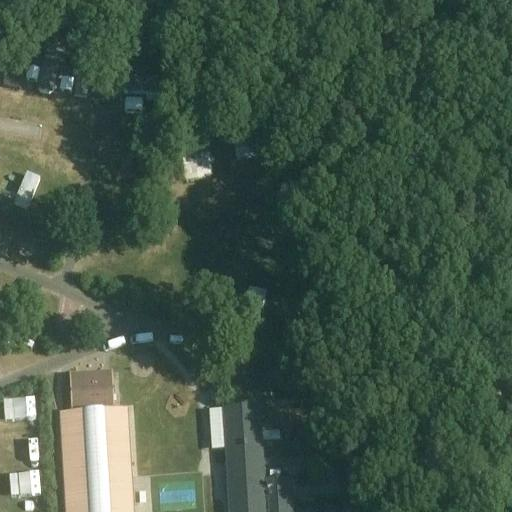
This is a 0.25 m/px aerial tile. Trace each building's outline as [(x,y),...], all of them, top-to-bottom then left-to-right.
[(65,94),(66,57),(49,57),(48,93),(65,94)] [(91,102),(98,67),(87,65),(80,99),(91,102)] [(66,79),(66,94),(81,95),(81,80),(66,79)] [(189,184),(219,182),(218,155),(187,157),(189,184)] [(121,171),(122,185),(145,184),(145,170),(121,171)] [(18,209),(32,214),(46,181),(32,175),(18,209)] [(292,182),(297,200),(315,195),(309,177),(292,182)] [(0,237),(2,238),(9,218),(0,214),(0,237)] [(112,413),(110,374),(70,377),(72,416),(62,416),(67,511),(132,511),(127,412),(112,413)] [(263,489),(258,409),(227,411),(233,511),(339,511),(340,511),(318,511),(294,511),(293,487),(263,489)]
